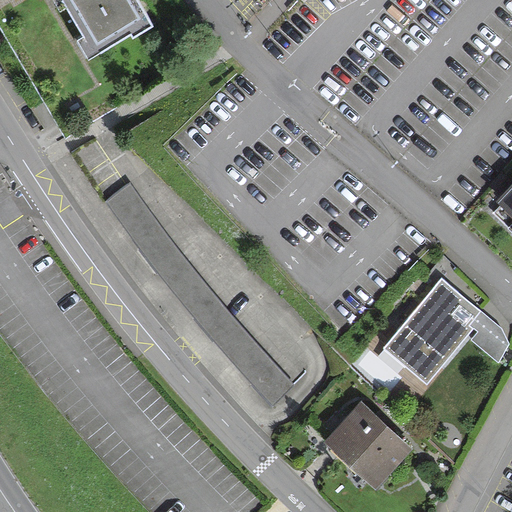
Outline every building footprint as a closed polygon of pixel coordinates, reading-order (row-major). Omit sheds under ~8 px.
[(137,0),(52,0),(83,57),(149,21),(137,0)] [(511,179),(498,194),(511,206),(511,179)] [(127,181),(93,201),(264,413),(299,382),(127,181)] [(383,345),(427,382),(474,324),(468,320),(480,309),(443,277),(383,345)] [(501,325),(480,309),(468,320),(474,324),(478,328),(472,335),(499,359),(509,340),(501,325)] [(412,442),(362,396),(326,435),(376,484),(412,442)]
